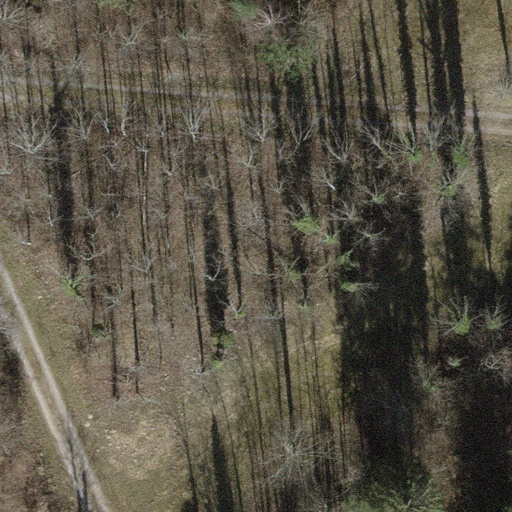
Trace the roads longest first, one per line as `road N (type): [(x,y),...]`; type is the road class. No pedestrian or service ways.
road 1 (track): [(0,85),(511,121)]
road 2 (track): [(91,511),(0,285)]
